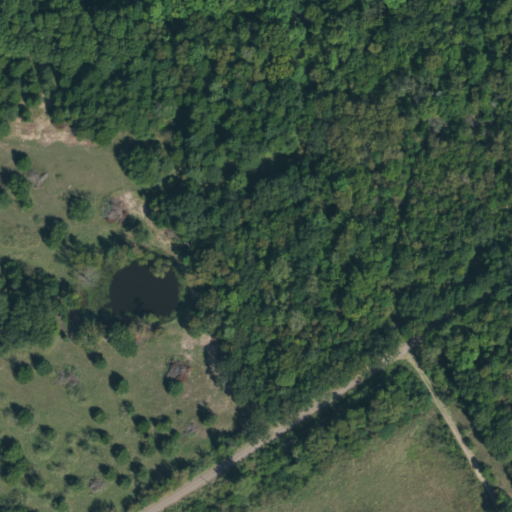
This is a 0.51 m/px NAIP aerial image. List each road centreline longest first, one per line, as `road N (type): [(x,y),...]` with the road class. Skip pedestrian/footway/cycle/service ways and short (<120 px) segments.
road 1 (residential): [(506,511),(416,355),(391,349),(286,417),(228,393),(181,332)]
road 2 (residential): [(133,511),(286,417)]
road 3 (residential): [(404,349),(437,304),(511,258)]
